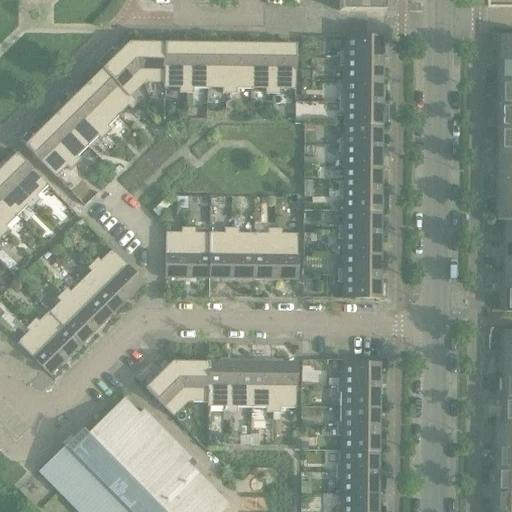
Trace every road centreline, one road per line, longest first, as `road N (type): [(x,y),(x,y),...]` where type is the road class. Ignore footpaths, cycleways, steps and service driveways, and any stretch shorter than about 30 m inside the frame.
road 1 (tertiary): [(436,326),(440,21)]
road 2 (unclassified): [(150,323),(436,326)]
road 3 (residential): [(182,17),(440,21)]
road 4 (tertiary): [(434,511),(436,326)]
road 5 (residential): [(106,186),(152,238),(150,323)]
road 6 (unclassified): [(47,426),(150,323)]
